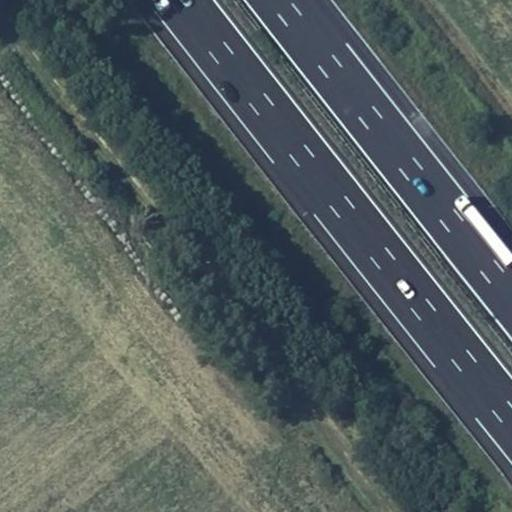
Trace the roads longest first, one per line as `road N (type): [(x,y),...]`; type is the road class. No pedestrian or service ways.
road 1 (track): [(391,511),(0,13)]
road 2 (motorway): [(179,0),(511,413)]
road 3 (motorway): [(511,290),(279,0)]
